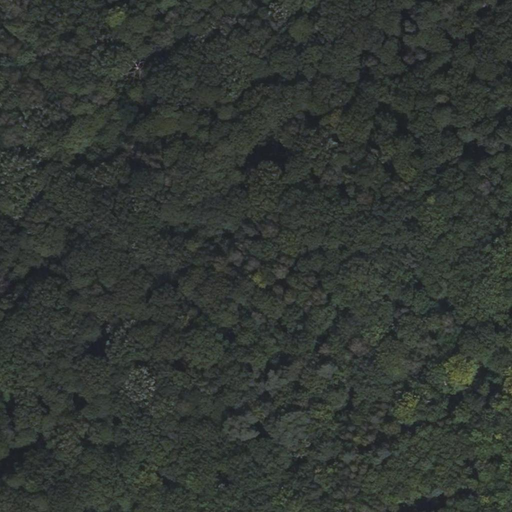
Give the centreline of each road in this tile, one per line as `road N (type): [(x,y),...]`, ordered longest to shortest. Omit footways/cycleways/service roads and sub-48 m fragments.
road 1 (track): [(358,362),(0,299)]
road 2 (track): [(358,362),(276,511)]
road 3 (track): [(358,362),(458,240)]
road 4 (track): [(358,362),(511,392)]
